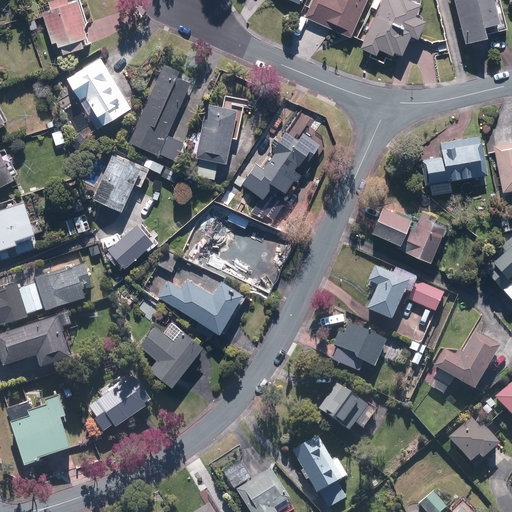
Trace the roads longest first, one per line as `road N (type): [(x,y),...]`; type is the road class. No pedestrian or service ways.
road 1 (residential): [(32,511),(147,471),(214,425),(244,393),(387,102)]
road 2 (residential): [(387,102),(220,35),(198,6),(182,0)]
road 3 (residential): [(511,83),(387,102)]
